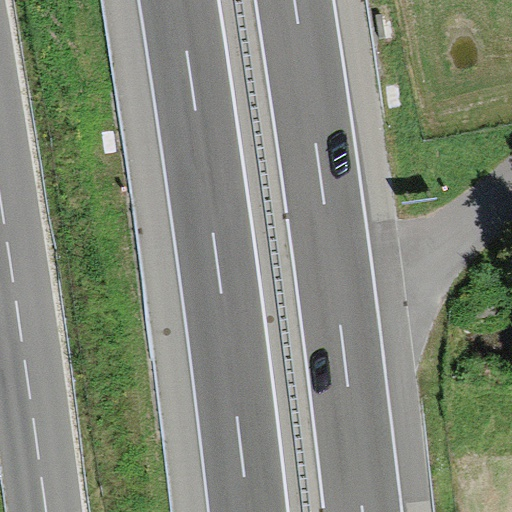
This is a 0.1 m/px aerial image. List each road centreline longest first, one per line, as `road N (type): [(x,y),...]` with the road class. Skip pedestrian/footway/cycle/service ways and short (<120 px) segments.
road 1 (motorway): [(172,0),(239,511)]
road 2 (motorway): [(352,511),(286,0)]
road 3 (tertiary): [(47,511),(15,273)]
